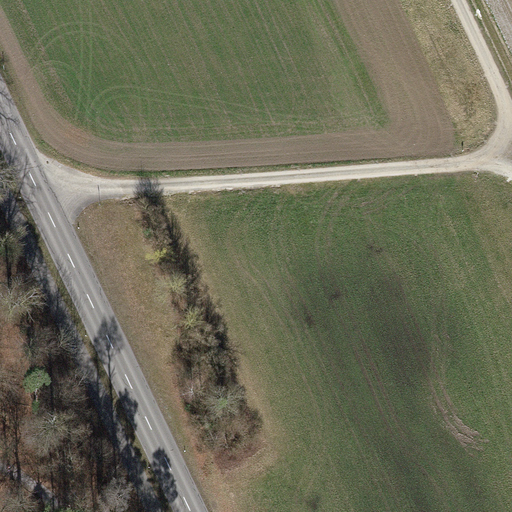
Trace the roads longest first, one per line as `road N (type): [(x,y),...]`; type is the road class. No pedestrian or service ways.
road 1 (track): [(44,203),(79,190),(511,153)]
road 2 (tertiary): [(192,511),(0,110)]
road 3 (track): [(511,119),(455,0)]
